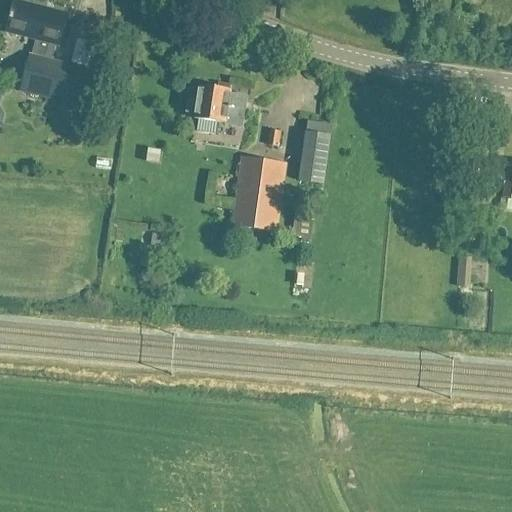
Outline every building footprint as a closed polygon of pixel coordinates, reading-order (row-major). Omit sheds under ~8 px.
[(81,107),(91,71),(43,58),(47,42),(58,45),(66,14),(14,0),(6,31),(35,39),(31,55),(30,55),(20,91),(81,107)] [(240,128),(245,98),(231,96),(232,91),(199,85),(197,102),(188,101),(186,114),(194,115),(193,121),(224,126),(224,125),(240,128)] [(323,185),(331,125),(307,122),(300,182),(323,185)] [(279,147),(281,132),(270,130),(268,145),(279,147)] [(277,232),(286,163),(243,157),(234,226),(277,232)] [(511,171),(505,170),(501,200),(511,201),(511,171)] [(296,207),(292,235),(312,238),(316,210),(296,207)] [(463,237),(473,242),(480,220),(470,217),(463,237)] [(162,234),(153,233),(151,246),(160,247),(162,234)] [(460,237),(456,287),(469,288),(473,242),(463,237),(460,237)] [(294,272),(293,284),(303,285),(304,273),(294,272)]
